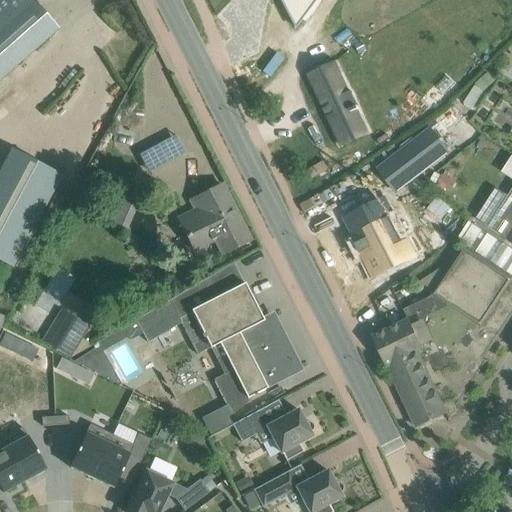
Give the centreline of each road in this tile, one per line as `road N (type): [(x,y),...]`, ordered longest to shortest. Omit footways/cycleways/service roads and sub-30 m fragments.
road 1 (secondary): [(414,495),(166,0)]
road 2 (residential): [(414,495),(461,469),(511,417)]
